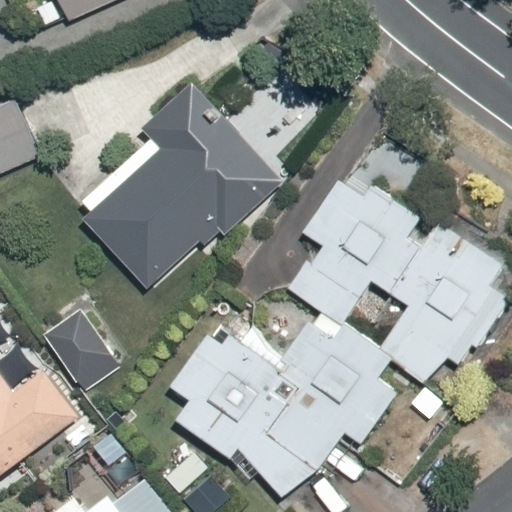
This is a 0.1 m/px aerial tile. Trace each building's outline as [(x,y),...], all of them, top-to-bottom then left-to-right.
[(71,0),(79,16),(115,0),(71,0)] [(170,146),(92,216),(155,287),(209,239),(212,243),(228,229),(232,232),(291,179),(202,80),(151,125),(170,146)] [(0,172),(40,156),(16,98),(0,104),(0,172)] [(375,192),(346,173),(306,231),(326,245),(320,255),(314,251),(290,287),(320,308),(284,361),(239,330),(233,339),(217,328),(179,383),(198,396),(184,417),(241,456),(247,447),(289,499),(327,469),(352,432),(369,443),(407,389),(390,376),(402,359),(432,380),(454,348),(465,355),(478,336),(482,338),(510,298),(490,285),(504,265),(382,181),(375,192)] [(87,298),(50,326),(94,386),(131,359),(87,298)] [(0,481),(85,416),(51,371),(22,394),(0,365),(0,481)] [(230,454),(213,441),(170,476),(184,492),(230,454)] [(176,511),(151,478),(119,501),(115,496),(93,511),(176,511)]
